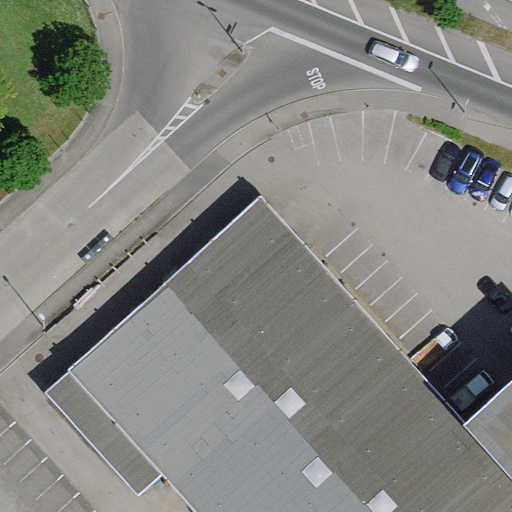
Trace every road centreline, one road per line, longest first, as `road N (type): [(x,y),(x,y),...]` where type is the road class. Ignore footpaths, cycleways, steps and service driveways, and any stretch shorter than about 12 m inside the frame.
road 1 (unclassified): [(264,0),(201,96),(0,292)]
road 2 (secondary): [(271,0),(511,98)]
